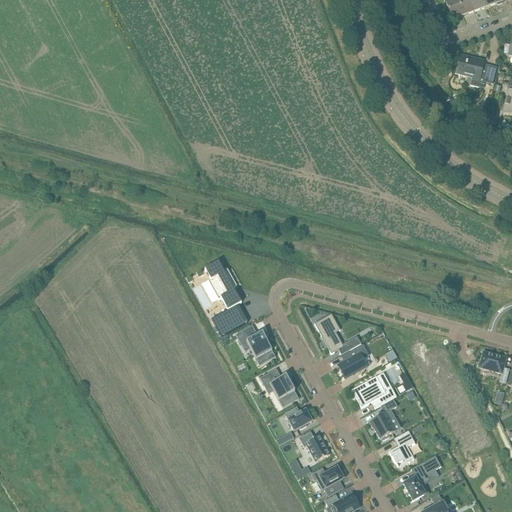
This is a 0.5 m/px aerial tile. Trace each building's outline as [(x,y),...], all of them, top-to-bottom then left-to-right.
[(463,16),(457,0),(454,0),(446,3),(452,20),(463,16)] [(469,0),(457,0),(463,16),(474,13),(469,0)] [(469,0),(474,13),(485,9),(481,0),(469,0)] [(494,0),(481,0),(485,9),(496,5),(494,0)] [(511,38),(509,49),(504,48),(502,54),(511,56),(511,38)] [(471,79),(469,87),(479,89),(480,84),(485,85),(485,84),(492,85),(496,69),(476,63),(477,62),(460,58),(456,75),(471,79)] [(509,92),(505,105),(503,114),(511,116),(511,80),(509,80),(507,91),(509,92)] [(484,123),(494,126),(494,123),(487,121),(489,116),(486,116),(484,123)] [(218,263),(205,271),(210,280),(208,282),(218,301),(221,299),(228,312),(212,321),(221,338),(248,324),(238,306),(241,305),(233,289),(237,287),(227,271),(224,273),(218,263)] [(325,319),(314,325),(323,341),(326,339),(330,347),(328,349),(331,355),(338,351),(344,348),(343,346),(336,334),(340,331),(335,322),(329,326),(325,319)] [(252,327),(235,336),(240,344),(245,341),(250,351),(259,367),(275,359),(264,338),(262,334),(258,337),(256,337),(251,328),(253,328),(252,327)] [(359,337),(346,343),(350,351),(363,344),(359,337)] [(344,363),(337,367),(345,381),(367,368),(363,360),(369,357),(363,346),(341,358),(344,363)] [(483,353),(479,369),(501,375),(499,383),(506,385),(509,371),(504,369),(506,359),(483,353)] [(276,370),(259,380),(263,386),(268,383),(274,393),(283,410),(299,400),(288,381),(286,377),(281,379),(280,380),(275,372),(277,371),(276,370)] [(390,374),(354,393),(361,408),(371,403),(374,409),(401,395),(390,374)] [(384,414),(369,423),(373,430),(374,430),(380,442),(382,441),(382,442),(389,439),(388,437),(396,433),(389,421),(394,418),(390,412),(397,408),(393,401),(380,408),(384,414)] [(297,409),(284,415),(294,433),(300,430),(300,431),(307,428),(306,426),(312,423),(305,412),(300,415),(297,409)] [(421,426),(412,431),(414,434),(423,430),(421,426)] [(316,464),(330,456),(319,437),(314,440),(310,433),(298,440),(304,449),(307,448),(316,464)] [(398,448),(388,453),(396,467),(412,458),(413,461),(414,461),(407,448),(415,444),(408,433),(394,441),(398,448)] [(415,479),(403,485),(413,503),(423,497),(427,495),(421,485),(429,481),(426,476),(435,471),(441,468),(435,457),(411,471),(415,479)] [(302,471),(295,475),(298,481),(310,474),(307,468),(302,471)] [(339,483),(343,480),(337,469),(325,476),(322,470),(311,477),(314,483),(316,482),(322,492),(333,486),(339,483)] [(339,483),(333,486),(337,494),(343,490),(339,483)] [(336,497),(325,503),(328,509),(333,506),(335,511),(353,511),(359,509),(358,507),(360,506),(357,501),(355,502),(351,495),(339,502),(336,497)] [(435,507),(426,511),(447,511),(438,495),(430,500),(435,507)]
